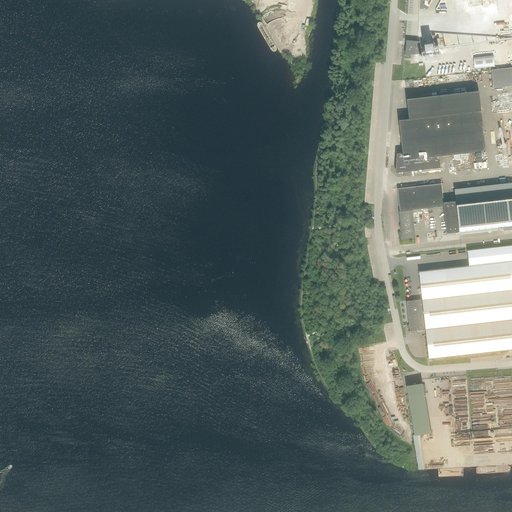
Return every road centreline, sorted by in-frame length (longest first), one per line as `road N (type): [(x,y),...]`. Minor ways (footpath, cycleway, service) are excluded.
road 1 (unclassified): [(393,0),(377,231),(402,344),(419,366),(511,363)]
road 2 (unknown): [(379,179),(489,171),(501,165),(500,149)]
